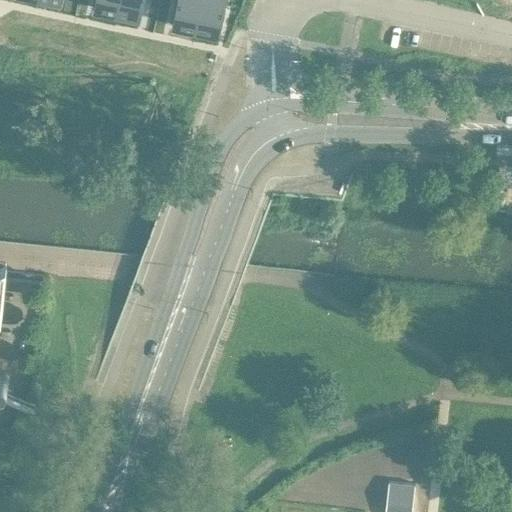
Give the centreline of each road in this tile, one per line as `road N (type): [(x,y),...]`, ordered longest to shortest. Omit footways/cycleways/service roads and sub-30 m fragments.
road 1 (secondary): [(111,511),(196,272)]
road 2 (secondary): [(497,127),(333,107),(271,110)]
road 3 (secondary): [(279,145),(497,127)]
road 4 (secondary): [(271,110),(239,125),(218,157),(189,250),(196,272)]
road 5 (residential): [(511,35),(346,0)]
road 6 (secondary): [(196,272),(213,254),(242,181),(279,145)]
